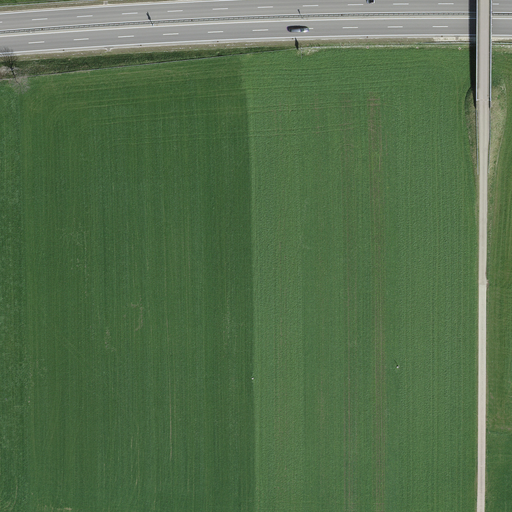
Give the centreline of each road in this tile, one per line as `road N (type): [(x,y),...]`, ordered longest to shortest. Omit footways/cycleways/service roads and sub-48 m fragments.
road 1 (motorway): [(511,4),(213,8),(0,22)]
road 2 (motorway): [(0,45),(214,31),(511,27)]
road 3 (track): [(478,511),(483,0)]
